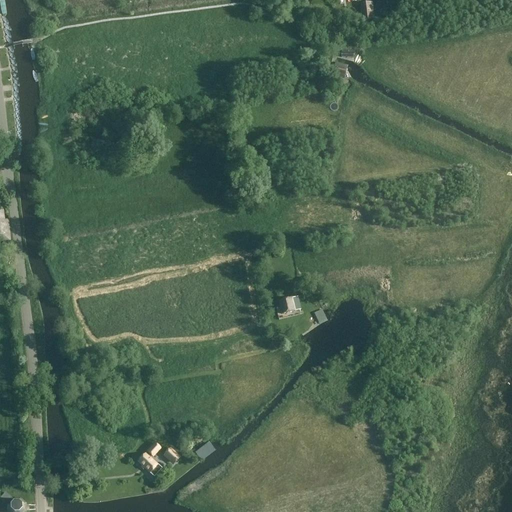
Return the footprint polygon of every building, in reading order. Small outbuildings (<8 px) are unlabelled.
[(360,4),(362,21),(374,20),(372,2),(360,4)] [(332,75),(345,79),(346,70),(347,67),(339,64),(335,63),(332,75)] [(0,242),(10,241),(8,221),(3,222),(2,211),(0,211),(0,242)] [(283,315),(295,312),(300,310),(297,298),(292,300),(280,303),(283,315)] [(208,443),(195,454),(200,460),(214,450),(208,443)] [(144,455),(145,456),(138,463),(150,474),(154,478),(161,470),(157,466),(150,460),(151,459),(152,457),(153,458),(161,450),(154,444),(144,455)] [(170,449),(163,457),(173,466),(180,458),(170,449)] [(25,511),(26,511),(25,504),(20,499),(12,500),(5,493),(0,499),(7,505),(7,511),(25,511)]
